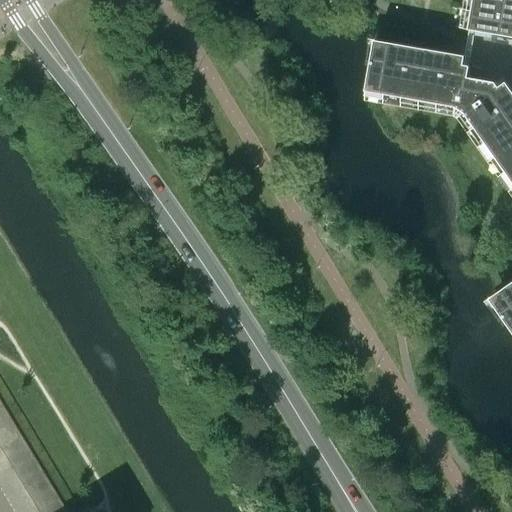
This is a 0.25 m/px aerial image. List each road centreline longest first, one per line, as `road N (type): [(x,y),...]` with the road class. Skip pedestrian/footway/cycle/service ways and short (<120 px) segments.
road 1 (tertiary): [(354,511),(182,230),(86,100)]
road 2 (tertiary): [(1,0),(86,100)]
